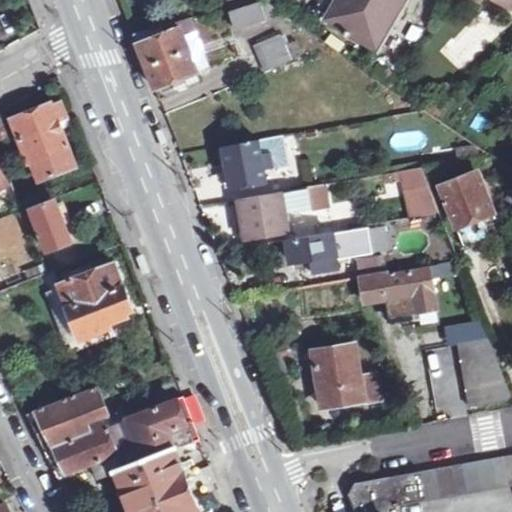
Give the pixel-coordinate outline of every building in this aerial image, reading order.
[(326,19),(336,0),(318,0),(312,11),(326,19)] [(336,0),(326,19),(376,49),(402,0),(336,0)] [(0,20),(6,26),(15,17),(0,3),(0,20)] [(266,19),(261,21),(266,33),(283,26),(294,21),(266,3),(261,5),(266,19)] [(234,29),(261,21),(266,19),(261,5),(229,14),(234,29)] [(133,34),(158,100),(177,92),(175,86),(172,80),(196,71),(207,67),(198,41),(191,18),(162,26),(162,29),(150,33),(148,30),(133,34)] [(294,21),(283,26),(287,33),(303,27),(294,21)] [(281,35),(253,47),(264,72),(292,61),(281,35)] [(326,43),(340,52),(345,44),(331,36),(326,43)] [(288,44),(294,59),(304,55),(298,40),(288,44)] [(371,74),(394,88),(399,77),(377,65),(371,74)] [(172,80),(175,86),(198,77),(196,71),(172,80)] [(52,104),(13,119),(37,181),(75,166),(62,131),(73,126),(64,102),(53,107),(52,104)] [(158,127),(165,147),(172,144),(166,125),(158,127)] [(5,126),(0,127),(0,141),(10,138),(5,126)] [(258,142),(224,148),(233,189),(266,183),(264,171),(287,166),(281,138),(258,142)] [(233,189),(224,148),(218,149),(227,190),(233,189)] [(423,168),(428,179),(448,175),(448,171),(484,165),(482,158),(423,168)] [(423,168),(409,170),(416,194),(432,191),(428,179),(423,168)] [(0,189),(9,185),(0,169),(0,189)] [(478,175),(440,189),(457,234),(472,230),(478,245),(486,242),(480,227),(496,221),(478,175)] [(277,193),(240,200),(241,203),(235,205),(241,239),(278,232),(277,227),(283,226),(277,193)] [(56,201),(31,210),(48,252),(72,243),(56,201)] [(370,227),(355,230),(359,251),(375,248),(370,227)] [(336,233),(341,259),(350,258),(344,231),(336,233)] [(336,233),(289,241),(293,262),(312,259),(314,273),(342,267),(341,259),(336,233)] [(150,250),(142,254),(151,274),(159,270),(150,250)] [(361,277),(384,272),(382,256),(356,260),(359,277),(361,277)] [(384,272),(361,277),(366,301),(386,297),(390,317),(436,310),(431,277),(441,276),(439,262),(428,264),(429,267),(389,275),(388,272),(384,272)] [(116,263),(60,284),(82,341),(112,330),(108,320),(134,311),(116,263)] [(489,339),(483,321),(447,328),(450,346),(459,344),(489,339)] [(511,399),(489,339),(459,344),(470,406),(511,399)] [(356,344),(315,351),(324,408),(366,400),(367,404),(384,401),(378,367),(371,368),(371,372),(361,374),(356,344)] [(276,347),(263,349),(275,381),(287,375),(276,347)] [(196,422),(185,398),(112,425),(98,388),(64,401),(27,414),(59,476),(92,464),(99,479),(116,473),(131,511),(213,511),(207,494),(193,459),(182,463),(176,449),(201,439),(196,422)] [(511,454),(357,483),(349,495),(355,511),(397,511),(395,507),(511,486),(511,454)]
